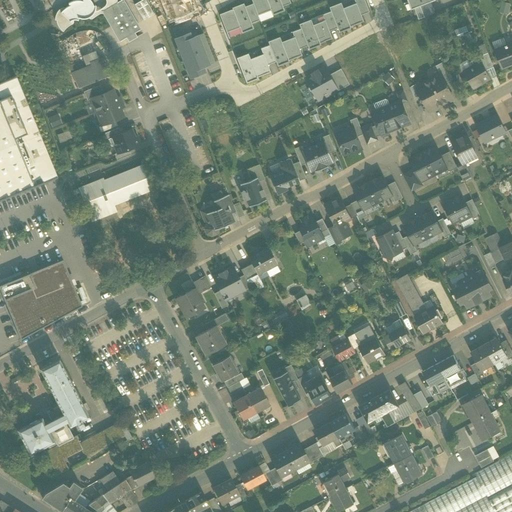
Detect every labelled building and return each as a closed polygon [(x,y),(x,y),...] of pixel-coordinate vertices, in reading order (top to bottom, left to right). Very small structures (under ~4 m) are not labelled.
[(84,16),(93,11),(86,0),(74,0),(58,10),(67,25),(84,16)] [(117,4),(114,0),(111,0),(93,11),(84,16),(87,21),(102,13),(117,4)] [(114,0),(117,4),(102,13),(119,42),(140,29),(122,0),(114,0)] [(145,0),(141,0),(134,4),(143,21),(154,15),(145,0)] [(278,0),(251,0),(257,15),(270,10),(272,16),(283,12),(278,0)] [(407,0),(411,10),(436,0),(435,0),(407,0)] [(507,13),(509,3),(502,1),(500,10),(507,13)] [(340,33),(351,28),(350,26),(363,21),(356,3),(343,8),(341,3),(330,7),(340,33)] [(243,4),(232,8),(233,10),(220,16),(226,33),(240,28),(242,34),(253,29),(243,4)] [(309,50),(320,46),(319,43),(332,38),(325,21),(312,26),(310,20),(299,24),(309,50)] [(85,32),(75,36),(79,45),(89,42),(85,32)] [(191,32),(174,39),(191,81),(208,74),(206,69),(214,65),(202,33),(193,37),(191,32)] [(277,67),(288,63),(287,61),(300,56),(293,38),(280,43),(278,38),(267,42),(277,67)] [(511,43),(495,49),(503,69),(511,65),(511,43)] [(493,67),(484,45),(479,47),(482,56),(481,56),(486,70),(493,67)] [(95,52),(82,57),(86,67),(91,65),(90,63),(98,60),(95,52)] [(246,84),(257,80),(256,77),(269,72),(262,55),(249,60),(247,54),(236,58),(246,84)] [(98,60),(90,63),(91,65),(97,80),(111,74),(104,58),(98,60)] [(445,61),(436,66),(440,74),(445,84),(446,83),(452,80),(445,61)] [(480,63),(472,67),(468,61),(460,65),(464,72),(473,88),(489,79),(480,63)] [(86,67),(72,73),(78,87),(97,80),(91,65),(86,67)] [(306,77),(318,101),(338,91),(330,74),(326,67),(306,77)] [(349,85),(340,69),(330,74),(338,91),(349,85)] [(381,78),(388,84),(394,77),(386,71),(381,78)] [(417,87),(416,88),(421,97),(429,112),(454,99),(446,83),(445,84),(440,74),(417,87)] [(0,198),(58,175),(18,76),(0,82),(0,95),(2,99),(0,99),(0,198)] [(415,84),(410,87),(415,100),(421,97),(416,88),(417,87),(415,84)] [(100,85),(83,92),(87,101),(91,99),(92,98),(103,93),(100,85)] [(103,93),(92,98),(91,99),(96,112),(121,102),(119,97),(116,99),(112,90),(103,93)] [(403,90),(396,93),(399,101),(401,101),(402,103),(408,101),(403,90)] [(390,106),(378,111),(376,110),(373,112),(372,115),(373,118),(374,118),(381,135),(381,136),(383,137),(387,135),(388,133),(388,132),(405,125),(405,124),(409,122),(402,103),(401,101),(399,101),(389,105),(390,106)] [(121,102),(96,112),(101,126),(105,125),(123,117),(120,109),(123,107),(121,102)] [(47,116),(51,127),(61,123),(57,113),(47,116)] [(497,116),(486,122),(486,121),(476,125),(485,143),(506,132),(497,116)] [(361,128),(357,118),(350,120),(353,127),(357,137),(363,135),(360,128),(361,128)] [(361,128),(360,128),(363,135),(367,144),(378,140),(376,136),(381,135),(377,125),(372,127),(371,123),(361,128)] [(353,127),(343,131),(344,134),(337,137),(344,155),(352,152),(352,153),(361,150),(357,141),(359,141),(357,137),(353,127)] [(111,136),(117,153),(137,145),(131,128),(111,136)] [(329,135),(322,137),(324,141),(325,141),(330,153),(336,151),(329,135)] [(467,135),(452,143),(461,162),(462,164),(465,163),(468,161),(469,158),(476,155),(467,135)] [(324,141),(313,146),(322,169),(329,167),(328,165),(334,163),(330,153),(325,141),(324,141)] [(306,163),(301,151),(302,150),(300,146),(293,149),(299,162),(300,166),(306,163)] [(302,150),(301,151),(306,163),(309,173),(315,170),(316,172),(322,169),(313,146),(302,150)] [(436,147),(426,152),(426,151),(423,152),(434,175),(446,169),(447,169),(441,156),(436,147)] [(434,175),(423,152),(419,154),(420,155),(409,160),(414,170),(420,182),(434,175)] [(449,152),(441,156),(447,169),(446,169),(448,172),(457,168),(456,165),(449,152)] [(289,159),(286,160),(285,160),(279,163),(280,165),(282,170),(278,172),(278,171),(269,175),(271,178),(277,193),(280,192),(286,190),(286,189),(285,187),(287,187),(298,182),(298,181),(291,165),(289,159)] [(300,166),(299,162),(291,165),(298,181),(305,178),(300,166)] [(472,177),(465,163),(462,164),(461,162),(456,165),(457,168),(463,181),(472,177)] [(145,164),(103,181),(102,178),(78,188),(91,222),(116,212),(113,205),(156,188),(146,163),(145,164)] [(259,165),(246,170),(250,180),(256,177),(258,182),(264,179),(259,165)] [(414,170),(403,175),(411,191),(422,185),(420,182),(414,170)] [(382,176),(376,180),(375,179),(372,181),(372,180),(371,181),(368,183),(378,203),(386,199),(385,198),(391,195),(392,195),(387,186),(382,176)] [(250,180),(239,184),(242,191),(240,192),(244,201),(246,200),(248,207),(266,200),(264,196),(264,195),(262,190),(261,190),(258,182),(256,177),(250,180)] [(395,182),(387,186),(392,195),(391,195),(395,202),(403,198),(395,182)] [(368,183),(364,185),(364,184),(363,185),(361,186),(360,186),(360,187),(354,191),(358,200),(363,210),(364,210),(378,203),(368,183)] [(221,191),(211,195),(213,201),(223,197),(221,191)] [(223,197),(229,212),(234,210),(233,205),(228,195),(223,197)] [(461,196),(443,205),(452,223),(459,220),(460,222),(471,216),(472,216),(465,203),(461,196)] [(213,201),(215,207),(205,211),(203,215),(205,219),(207,225),(206,229),(207,233),(211,235),(215,233),(217,229),(228,224),(224,214),(229,212),(223,197),(213,201)] [(340,197),(325,205),(336,226),(351,219),(345,207),(340,197)] [(472,199),(465,203),(472,216),(471,216),(473,219),(480,216),(472,199)] [(363,210),(358,200),(351,204),(357,216),(359,220),(367,216),(364,210),(363,210)] [(239,203),(233,205),(234,210),(238,218),(244,216),(239,203)] [(351,204),(345,207),(351,219),(357,216),(351,204)] [(313,212),(294,221),(304,240),(322,230),(313,212)] [(432,212),(426,215),(425,214),(424,214),(425,215),(422,216),(421,216),(418,218),(428,238),(441,231),(442,231),(437,221),(432,212)] [(357,216),(351,219),(355,226),(360,223),(359,220),(357,216)] [(428,238),(418,218),(414,220),(413,220),(411,222),(410,221),(409,222),(410,223),(404,226),(408,236),(413,245),(414,245),(428,238)] [(451,234),(443,218),(437,221),(442,231),(441,231),(445,238),(451,234)] [(392,231),(377,238),(384,253),(383,256),(392,259),(393,256),(402,251),(402,250),(394,234),(392,231)] [(403,238),(399,232),(394,234),(402,250),(407,248),(403,238)] [(413,245),(408,236),(403,238),(407,248),(411,255),(417,251),(414,245),(413,245)] [(268,248),(249,258),(252,264),(257,274),(258,274),(277,264),(268,248)] [(459,248),(443,256),(448,267),(464,259),(459,248)] [(490,253),(483,256),(489,268),(496,265),(490,253)] [(0,287),(22,338),(79,308),(61,262),(0,286),(0,287)] [(257,274),(252,264),(241,270),(246,280),(257,274)] [(232,267),(214,277),(224,296),(242,286),(232,267)] [(482,270),(452,285),(456,293),(455,294),(460,304),(464,302),(467,308),(476,304),(482,301),(491,296),(488,290),(492,288),(486,278),(482,270)] [(511,273),(511,272),(504,276),(506,279),(503,280),(511,296),(511,295),(511,273)] [(257,274),(246,280),(249,285),(254,282),(258,290),(264,287),(258,274),(257,274)] [(427,311),(407,274),(396,280),(416,316),(427,311)] [(205,276),(193,282),(199,293),(211,287),(205,276)] [(345,284),(348,290),(354,287),(351,281),(345,284)] [(193,289),(176,298),(186,317),(203,308),(193,289)] [(306,296),(297,301),(303,311),(311,306),(306,296)] [(406,314),(400,302),(393,305),(400,318),(406,314)] [(416,316),(414,317),(423,333),(442,323),(434,307),(427,311),(416,316)] [(224,314),(214,319),(218,325),(228,320),(224,314)] [(214,319),(202,326),(205,331),(214,326),(214,327),(218,325),(214,319)] [(403,326),(399,319),(393,323),(392,325),(395,330),(403,326)] [(205,331),(196,336),(206,354),(224,345),(214,327),(214,326),(205,331)] [(395,330),(389,334),(395,346),(396,348),(410,340),(403,326),(395,330)] [(371,329),(357,337),(362,346),(359,347),(367,363),(384,354),(376,338),(371,329)] [(355,333),(348,337),(349,340),(354,350),(359,347),(362,346),(357,337),(355,333)] [(395,346),(389,335),(383,338),(389,349),(395,346)] [(497,338),(484,346),(494,363),(506,356),(507,356),(500,344),(497,338)] [(349,340),(333,349),(340,361),(355,352),(354,350),(349,340)] [(509,345),(506,340),(500,344),(507,356),(506,356),(508,360),(511,357),(511,351),(509,345)] [(494,363),(484,346),(471,353),(476,362),(481,370),(482,370),(494,363)] [(466,379),(453,355),(438,364),(448,383),(450,387),(465,378),(466,379)] [(228,357),(213,365),(221,381),(237,373),(228,357)] [(40,420),(18,431),(29,454),(50,444),(53,442),(48,431),(65,422),(67,421),(69,426),(76,422),(79,428),(84,425),(81,420),(88,416),(86,411),(89,410),(86,403),(82,405),(82,404),(58,359),(59,359),(58,359),(39,368),(40,369),(63,414),(43,425),(40,420)] [(481,370),(476,362),(470,366),(477,377),(484,373),(482,370),(481,370)] [(438,363),(423,372),(430,385),(434,383),(437,389),(448,383),(438,364),(438,363)] [(285,371),(292,383),(298,380),(290,365),(284,368),(285,371)] [(348,369),(345,371),(350,380),(355,377),(350,368),(348,369)] [(269,384),(262,369),(256,372),(263,387),(269,384)] [(345,370),(330,379),(338,393),(353,385),(350,380),(345,371),(345,370)] [(272,378),(287,407),(300,400),(292,383),(285,371),(272,378)] [(302,385),(313,379),(311,374),(299,380),(302,385)] [(476,375),(469,379),(471,384),(478,380),(476,375)] [(235,376),(224,382),(227,388),(238,382),(235,376)] [(313,379),(302,385),(307,394),(310,392),(310,391),(320,386),(315,378),(313,379)] [(238,382),(227,388),(231,395),(238,391),(242,389),(239,381),(238,382)] [(422,408),(405,382),(398,386),(408,400),(415,412),(422,408)] [(320,386),(310,391),(310,392),(317,404),(331,396),(324,383),(320,386)] [(448,383),(437,389),(443,399),(453,393),(450,387),(448,383)] [(260,388),(246,395),(255,411),(269,404),(260,388)] [(390,390),(372,400),(381,415),(387,427),(395,422),(389,411),(398,406),(390,390)] [(246,395),(233,403),(241,419),(255,411),(246,395)] [(481,395),(463,404),(473,422),(491,413),(481,395)] [(372,400),(359,406),(368,422),(381,415),(372,400)] [(395,422),(415,412),(408,400),(398,406),(389,411),(395,422)] [(430,426),(422,411),(417,414),(425,429),(430,426)] [(442,422),(437,412),(432,414),(437,424),(442,422)] [(346,413),(331,422),(342,443),(349,439),(346,433),(355,428),(346,413)] [(500,431),(491,413),(473,422),(482,440),(500,431)] [(432,414),(426,417),(432,427),(437,424),(432,414)] [(361,415),(355,418),(358,425),(365,422),(361,415)] [(65,422),(48,431),(53,442),(50,444),(52,448),(45,452),(57,475),(68,469),(62,459),(81,449),(82,449),(79,443),(75,436),(73,438),(65,422)] [(342,443),(331,422),(315,431),(320,440),(323,446),(333,440),(336,447),(343,444),(342,443)] [(118,423),(97,434),(103,446),(124,436),(120,429),(118,423)] [(130,437),(125,426),(120,429),(124,436),(126,440),(130,437)] [(359,434),(349,439),(342,443),(343,444),(346,449),(367,438),(364,431),(359,434)] [(97,434),(79,443),(82,449),(81,449),(85,457),(104,448),(103,446),(97,434)] [(412,454),(402,434),(384,443),(391,456),(394,463),(412,454)] [(323,455),(336,447),(333,440),(323,446),(319,448),(323,455)] [(299,443),(285,451),(294,469),(309,461),(299,443)] [(319,448),(316,443),(310,446),(317,459),(323,456),(323,455),(319,448)] [(317,459),(310,446),(305,449),(312,462),(317,459)] [(434,457),(428,446),(422,449),(428,460),(434,457)] [(487,449),(475,456),(478,462),(491,456),(487,449)] [(294,469),(285,451),(270,459),(275,468),(280,477),(281,477),(294,469)] [(511,453),(475,473),(476,477),(488,498),(511,484),(511,453)] [(412,454),(394,463),(398,471),(392,474),(399,485),(404,482),(404,483),(422,474),(412,454)] [(147,462),(140,465),(135,456),(125,461),(132,475),(133,477),(132,477),(133,479),(134,478),(138,485),(154,476),(147,462)] [(491,456),(478,462),(481,468),(493,461),(491,456)] [(258,466),(242,475),(249,487),(265,479),(258,466)] [(280,477),(275,468),(269,471),(277,483),(282,480),(281,477),(280,477)] [(338,475),(323,483),(330,497),(346,489),(342,481),(349,478),(345,469),(337,473),(338,475)] [(125,479),(119,470),(114,473),(120,482),(125,479)] [(113,471),(100,479),(107,490),(120,482),(114,473),(113,471)] [(277,483),(269,471),(265,473),(272,486),(277,483)] [(132,475),(125,479),(131,490),(138,486),(138,485),(134,478),(133,479),(132,477),(133,477),(132,475)] [(476,477),(408,511),(494,511),(488,498),(476,477)] [(107,490),(102,493),(107,500),(107,501),(110,504),(121,496),(131,490),(125,479),(120,482),(107,490)] [(230,479),(213,488),(221,503),(238,495),(238,494),(234,487),(230,479)] [(65,481),(45,493),(42,498),(61,511),(70,498),(73,500),(81,487),(72,481),(70,484),(65,481)] [(240,484),(234,487),(238,494),(238,495),(240,500),(246,497),(240,484)] [(494,511),(511,511),(511,484),(488,498),(494,511)] [(346,489),(330,497),(337,511),(354,504),(346,489)] [(131,490),(121,496),(128,508),(138,501),(131,490)] [(201,492),(184,501),(189,511),(198,511),(209,506),(207,502),(201,492)] [(87,506),(84,508),(81,511),(100,511),(104,509),(101,505),(107,501),(107,500),(102,493),(87,506)] [(73,500),(70,498),(61,511),(62,511),(81,511),(84,508),(73,500)] [(213,498),(207,502),(209,506),(211,509),(212,511),(216,511),(220,510),(213,498)] [(189,511),(184,501),(169,509),(170,511),(189,511)] [(3,503),(0,502),(0,511),(12,511),(14,509),(6,504),(3,503)]
